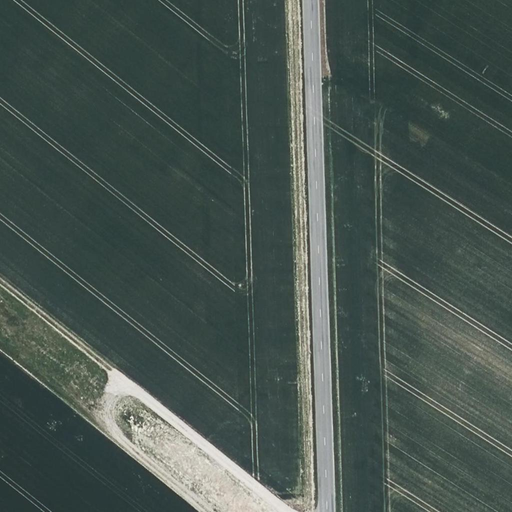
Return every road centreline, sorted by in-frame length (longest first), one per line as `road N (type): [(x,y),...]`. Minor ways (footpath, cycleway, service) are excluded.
road 1 (tertiary): [(305,0),(322,511)]
road 2 (track): [(116,375),(0,283)]
